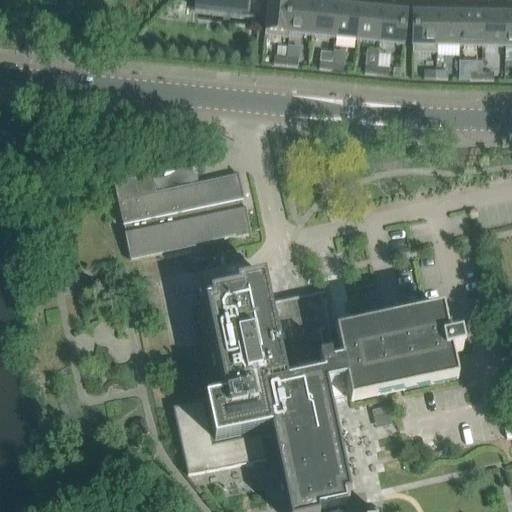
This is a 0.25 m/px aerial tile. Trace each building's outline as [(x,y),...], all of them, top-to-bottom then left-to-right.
[(195,0),(194,10),(207,11),(207,12),(214,13),(214,12),(239,15),(246,16),(248,0),(195,0)] [(292,1),(279,0),(268,0),(264,37),(289,39),(290,34),(289,34),(292,1)] [(315,4),(292,1),(289,34),(290,34),(311,37),(315,4)] [(334,39),(338,6),(315,4),(311,37),(334,39)] [(357,41),(360,8),(338,6),(334,39),(357,41)] [(379,44),(383,11),(360,8),(357,41),(379,44)] [(403,46),(407,13),(383,11),(379,44),(403,46)] [(437,14),(413,14),(412,54),(437,54),(437,47),(436,47),(437,14)] [(459,47),(459,14),(437,14),(436,47),(437,47),(459,47)] [(482,15),(459,14),(459,47),(482,48),(482,15)] [(504,48),(505,15),(482,15),(482,48),(504,48)] [(286,59),(274,58),(273,66),(285,67),(286,59)] [(297,68),(298,60),(286,59),(285,67),(297,68)] [(332,63),(319,62),(319,70),(331,71),(332,63)] [(343,73),(344,64),(332,63),(331,71),(343,73)] [(377,68),(365,67),(364,75),(376,76),(377,68)] [(388,77),(389,69),(377,68),(376,76),(388,77)] [(436,72),(424,72),(423,80),(436,80),(436,72)] [(448,80),(448,72),(436,72),(436,80),(448,80)] [(481,73),(469,73),(469,81),(481,82),(481,73)] [(493,74),(481,73),(481,82),(493,82),(493,74)] [(151,173),(113,181),(117,203),(130,260),(184,248),(212,242),(228,239),(251,234),(245,210),(244,202),(238,178),(201,186),(156,195),(151,173)] [(264,278),(229,286),(230,291),(210,295),(212,305),(206,306),(225,397),(195,403),(195,405),(173,409),(187,478),(266,461),(262,440),(263,440),(262,436),(272,434),(288,511),(326,511),(346,508),(343,498),(349,496),(329,401),(349,397),(350,405),(457,382),(451,354),(463,351),(460,337),(448,340),(442,312),(335,334),(340,355),(334,356),(321,295),(293,301),(291,308),(271,312),(264,278)]
